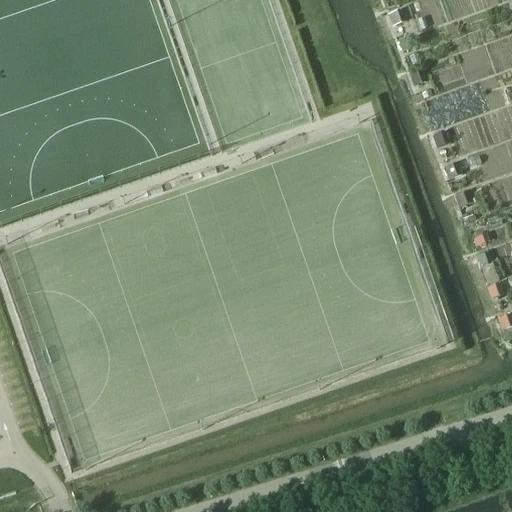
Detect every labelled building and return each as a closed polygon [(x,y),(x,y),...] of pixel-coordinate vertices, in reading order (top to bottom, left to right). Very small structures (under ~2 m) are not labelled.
[(401,11),(389,15),(393,26),(405,22),(401,11)] [(402,53),(411,49),(407,39),(398,42),(402,53)] [(424,72),(412,76),(416,87),(428,83),(424,72)] [(445,133),(433,138),(437,149),(449,145),(445,133)] [(457,165),(446,169),(450,179),(460,175),(457,165)] [(202,181),(216,176),(214,172),(201,176),(202,181)] [(148,199),(162,195),(160,190),(147,195),(148,199)] [(467,193),(456,197),(460,209),(471,205),(467,193)] [(488,254),(480,257),(485,268),(492,265),(488,254)] [(498,285),(489,289),(493,299),(502,296),(498,285)] [(511,321),(510,316),(501,320),(505,331),(511,328),(511,321)]
